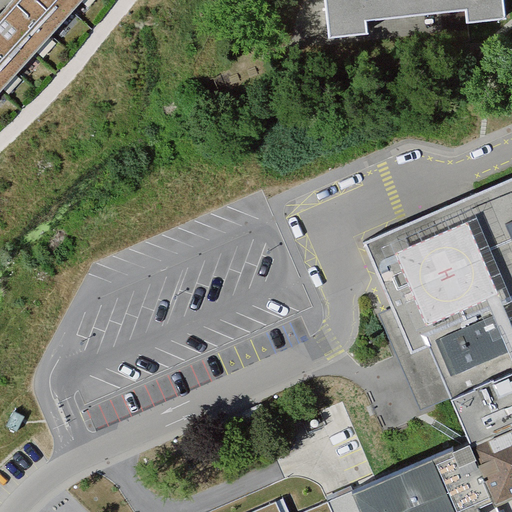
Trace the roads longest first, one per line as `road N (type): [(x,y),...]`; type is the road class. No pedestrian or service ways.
road 1 (residential): [(325,223),(344,313),(329,344),(102,446),(36,486),(14,511)]
road 2 (residential): [(325,223),(511,149)]
